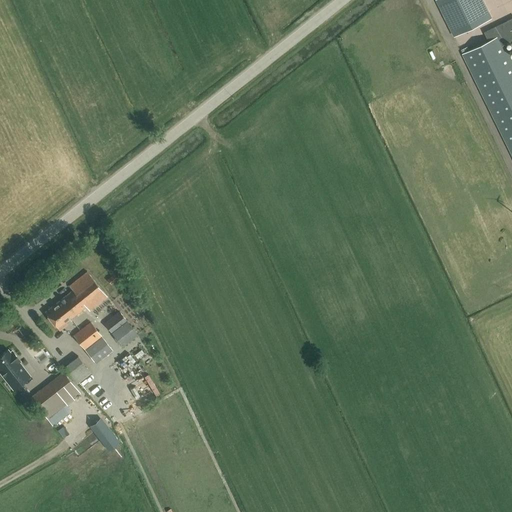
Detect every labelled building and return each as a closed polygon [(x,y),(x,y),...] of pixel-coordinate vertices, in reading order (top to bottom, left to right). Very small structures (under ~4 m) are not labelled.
[(491,18),(482,0),(437,0),(455,36),(491,18)] [(89,310),(107,295),(87,270),(69,285),(73,289),(45,311),(59,330),(67,324),(65,322),(86,305),(89,310)] [(128,349),(140,338),(119,311),(105,323),(125,348),(126,347),(128,349)] [(74,334),(85,348),(101,335),(90,322),(74,334)] [(112,349),(101,335),(85,348),(95,361),(112,349)] [(40,373),(53,362),(39,345),(26,356),(40,373)] [(143,348),(129,352),(133,363),(146,359),(143,348)] [(10,352),(8,349),(6,351),(4,349),(0,352),(0,371),(13,388),(25,379),(19,371),(23,367),(16,359),(18,358),(12,350),(10,352)] [(91,373),(78,356),(63,367),(75,384),(91,373)] [(130,397),(143,390),(127,359),(114,366),(130,397)] [(50,382),(30,396),(47,419),(81,393),(64,371),(50,382)]
